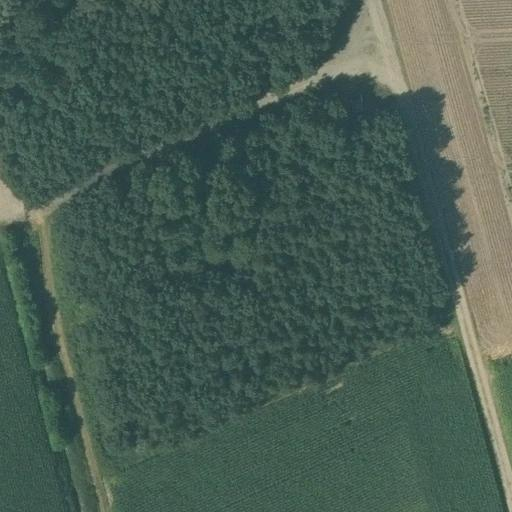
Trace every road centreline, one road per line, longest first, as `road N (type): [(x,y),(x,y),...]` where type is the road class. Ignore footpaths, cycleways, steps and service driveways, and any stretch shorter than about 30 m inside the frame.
road 1 (track): [(372,0),(511,498)]
road 2 (unclassified): [(0,217),(343,70),(388,59)]
road 3 (track): [(38,202),(109,511)]
